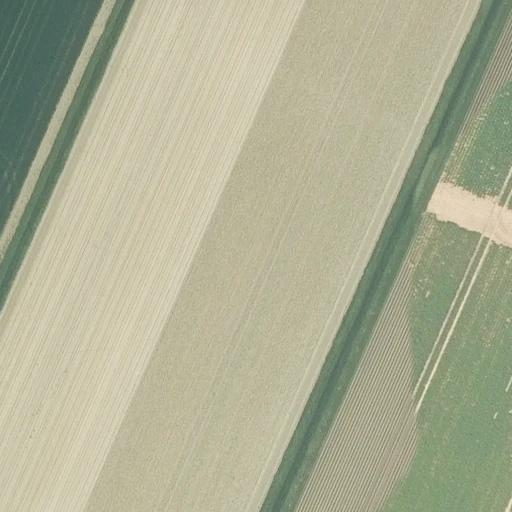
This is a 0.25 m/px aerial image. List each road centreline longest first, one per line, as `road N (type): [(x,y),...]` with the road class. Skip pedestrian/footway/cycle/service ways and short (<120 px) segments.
road 1 (track): [(286,511),(508,0)]
road 2 (track): [(110,0),(0,252)]
